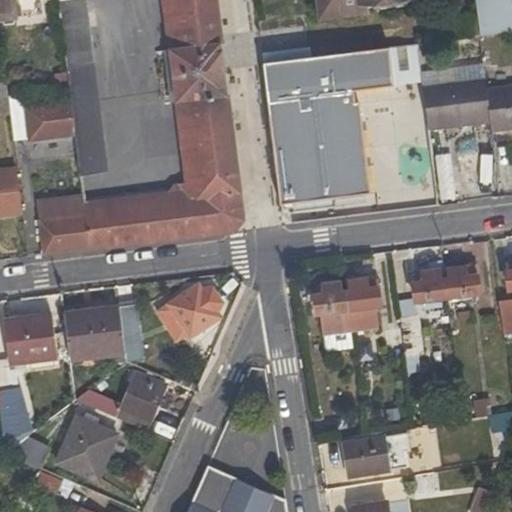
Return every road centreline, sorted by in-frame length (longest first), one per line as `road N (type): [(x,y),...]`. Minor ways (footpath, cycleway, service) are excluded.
road 1 (residential): [(165,511),(228,371),(268,251)]
road 2 (residential): [(0,284),(268,251)]
road 3 (residential): [(308,511),(268,251)]
road 4 (residential): [(268,251),(511,217)]
